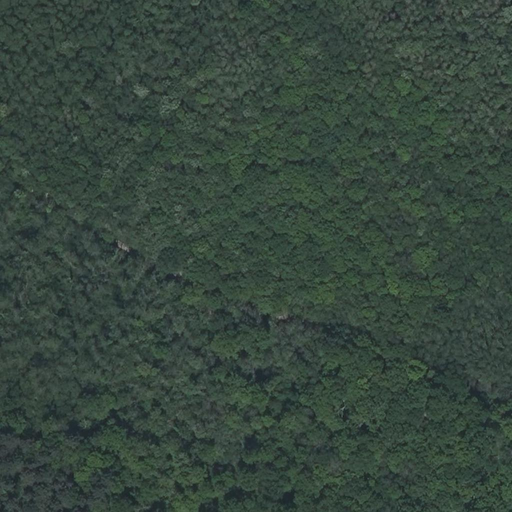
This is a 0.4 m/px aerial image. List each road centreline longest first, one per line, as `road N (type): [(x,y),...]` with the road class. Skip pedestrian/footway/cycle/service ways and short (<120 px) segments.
road 1 (track): [(511,398),(399,336),(302,319),(241,296),(0,162)]
road 2 (track): [(448,365),(423,429),(429,511)]
